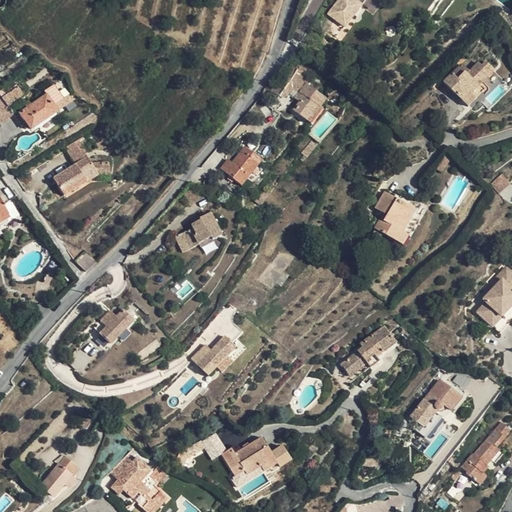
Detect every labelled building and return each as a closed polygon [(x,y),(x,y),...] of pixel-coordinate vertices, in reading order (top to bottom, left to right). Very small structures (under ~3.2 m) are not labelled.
[(233,0),(227,21),(241,25),(248,3),(238,0),(233,0)] [(363,5),(356,0),(341,0),(333,12),(339,16),(348,23),(363,5)] [(351,25),(348,23),(339,16),(331,28),(342,36),(351,25)] [(445,82),(463,101),(471,94),(478,87),(476,85),(480,81),(483,83),(494,72),(485,63),(481,67),(477,64),(468,73),(461,66),(445,82)] [(287,85),(279,95),(278,96),(281,98),(286,97),(293,88),(299,92),(294,99),(298,102),(292,110),(305,120),(311,124),(321,109),(320,108),(326,99),(307,84),(308,82),(295,72),(287,85)] [(7,105),(24,94),(18,86),(1,96),(7,105)] [(57,111),(46,94),(19,112),(31,129),(57,111)] [(475,98),(471,94),(463,101),(468,106),(475,98)] [(309,158),(319,146),(313,141),(303,153),(309,158)] [(220,169),(229,176),(234,179),(242,185),(261,160),(244,147),(232,162),(228,159),(220,169)] [(88,157),(54,177),(64,195),(99,175),(92,163),(88,157)] [(109,163),(92,163),(99,175),(110,174),(109,163)] [(511,182),(505,174),(493,184),(501,193),(511,183),(511,182)] [(375,209),(383,213),(388,216),(385,222),(380,219),(375,229),(403,245),(408,236),(402,233),(415,210),(418,212),(421,207),(401,195),(398,200),(384,192),(375,209)] [(9,213),(0,197),(0,225),(8,222),(5,215),(9,213)] [(421,214),(418,212),(415,210),(402,233),(408,236),(421,214)] [(181,234),(189,249),(199,244),(200,247),(222,236),(211,213),(200,218),(201,220),(191,225),(192,228),(181,234)] [(383,213),(380,219),(385,222),(388,216),(383,213)] [(183,252),(189,249),(181,234),(175,237),(183,252)] [(78,262),(88,271),(98,261),(87,251),(78,262)] [(472,346),(481,337),(484,340),(493,330),(489,327),(498,318),(491,312),(500,302),(487,291),(478,301),(481,303),(470,315),(474,319),(470,322),(467,319),(464,322),(465,323),(456,333),(472,346)] [(511,313),(511,312),(500,302),(491,312),(498,318),(504,323),(511,313)] [(111,311),(94,328),(110,344),(133,321),(124,311),(117,318),(111,311)] [(341,364),(350,376),(366,364),(369,368),(378,361),(376,358),(396,343),(384,326),(360,344),(362,347),(341,364)] [(197,370),(208,381),(217,372),(228,362),(237,353),(226,342),(212,356),(197,370)] [(192,364),(197,370),(212,356),(206,351),(192,364)] [(228,362),(217,372),(223,378),(233,368),(228,362)] [(440,362),(437,367),(445,373),(449,368),(440,362)] [(461,397),(445,385),(439,380),(411,416),(423,426),(424,427),(437,410),(439,411),(441,410),(442,409),(443,407),(443,405),(450,411),(461,397)] [(449,380),(445,385),(461,397),(465,392),(449,380)] [(442,417),(437,410),(424,427),(423,426),(418,432),(426,437),(442,417)] [(488,467),(487,466),(483,463),(496,448),(511,431),(501,423),(473,454),(472,453),(460,467),(467,472),(465,473),(479,485),(486,477),(482,474),(488,467)] [(234,475),(266,444),(262,438),(249,445),(244,449),(235,454),(232,449),(222,455),(234,475)] [(201,440),(184,450),(188,457),(205,447),(201,440)] [(266,444),(234,475),(238,483),(248,477),(250,480),(276,464),(279,468),(292,460),(283,446),(271,453),(266,444)] [(500,450),(496,448),(483,463),(487,466),(500,450)] [(188,457),(184,450),(179,452),(174,464),(182,467),(186,458),(188,457)] [(68,472),(75,464),(64,456),(40,487),(53,497),(63,485),(71,476),(72,475),(68,472)] [(155,511),(164,503),(156,496),(152,500),(147,496),(151,491),(141,482),(151,471),(137,457),(129,466),(117,479),(111,486),(119,495),(123,491),(132,500),(138,493),(147,502),(142,508),(145,511),(155,511)] [(110,472),(117,479),(129,466),(121,459),(110,472)] [(78,467),(75,464),(68,472),(72,475),(78,467)] [(463,475),(457,470),(451,478),(457,483),(463,475)] [(75,479),(71,476),(63,485),(67,488),(75,479)] [(161,491),(156,496),(164,503),(168,498),(161,491)] [(446,500),(440,506),(444,510),(449,504),(446,500)] [(357,511),(348,503),(345,502),(336,511),(357,511)]
